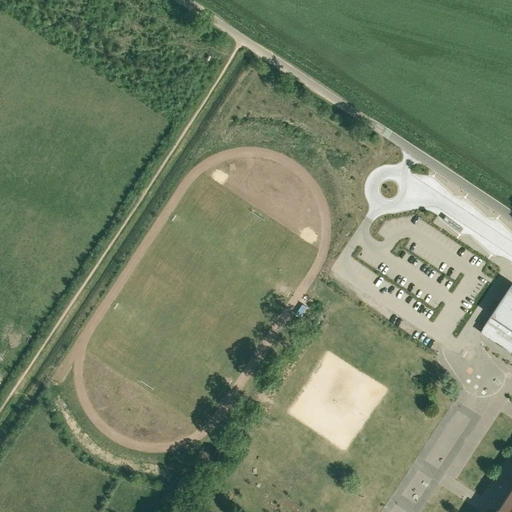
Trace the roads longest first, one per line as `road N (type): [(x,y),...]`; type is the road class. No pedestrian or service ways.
road 1 (track): [(0,411),(242,40)]
road 2 (unclassified): [(511,214),(181,0)]
